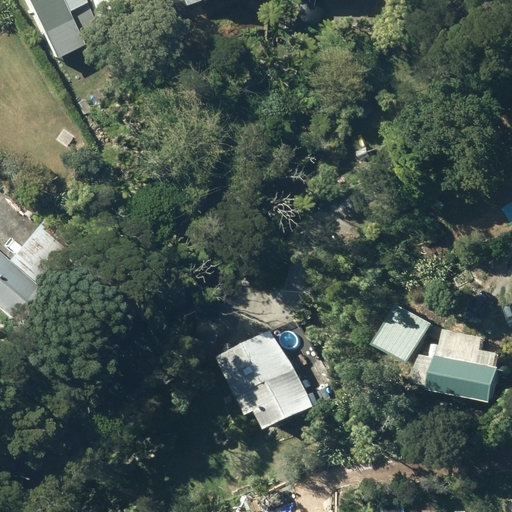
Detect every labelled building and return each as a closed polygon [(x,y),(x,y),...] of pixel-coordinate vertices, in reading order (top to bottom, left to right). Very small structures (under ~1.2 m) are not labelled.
[(25,0),(54,57),(84,43),(66,11),(84,1),(83,0),(25,0)] [(128,6),(125,0),(92,0),(97,15),(128,6)] [(0,317),(1,319),(18,300),(33,313),(84,258),(37,216),(0,254),(0,317)] [(253,408),(262,427),(310,404),(291,366),(286,368),(266,330),(217,356),(244,412),(253,408)] [(495,365),(433,352),(426,386),(488,400),(495,365)]
